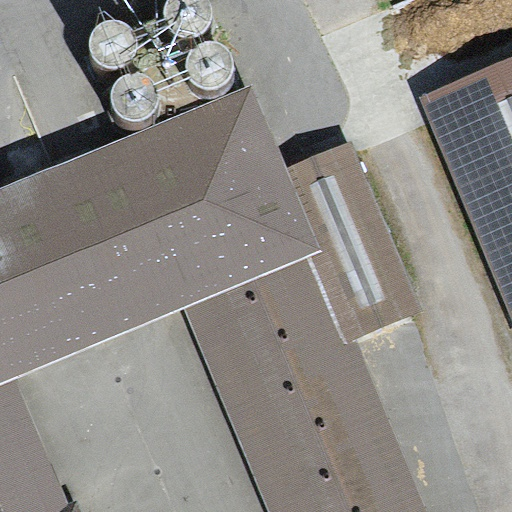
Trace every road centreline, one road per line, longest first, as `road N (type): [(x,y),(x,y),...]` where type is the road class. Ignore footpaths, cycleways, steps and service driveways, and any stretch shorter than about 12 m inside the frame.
road 1 (track): [(499,511),(506,483),(478,348),(332,0)]
road 2 (track): [(117,367),(180,511)]
